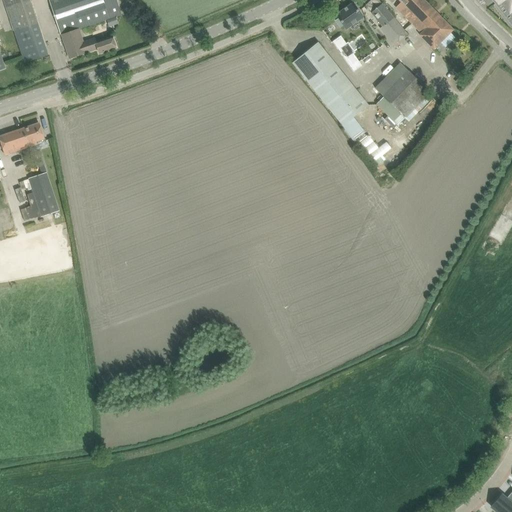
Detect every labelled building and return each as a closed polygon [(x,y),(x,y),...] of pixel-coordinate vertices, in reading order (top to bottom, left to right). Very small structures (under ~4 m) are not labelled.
[(30,0),(4,0),(24,63),(48,55),(30,0)] [(118,5),(116,0),(49,0),(61,35),(69,58),(98,48),(99,54),(116,48),(113,36),(96,42),(95,38),(83,42),(79,29),(121,14),(118,5)] [(382,26),(380,28),(396,48),(400,44),(398,41),(407,34),(378,0),(370,0),(365,6),(382,26)] [(439,15),(424,0),(398,0),(416,17),(411,23),(421,33),(439,15)] [(511,0),(494,0),(497,4),(501,0),(510,10),(511,8),(511,0)] [(339,19),(335,21),(340,27),(343,25),(346,29),(363,17),(353,3),(336,15),(339,19)] [(421,33),(419,35),(433,49),(453,30),(439,15),(421,33)] [(332,41),(339,50),(348,43),(341,34),(332,41)] [(292,63),(298,71),(354,140),(365,132),(353,116),(368,105),(318,42),(292,63)] [(358,60),(349,66),(354,72),(362,66),(358,60)] [(383,97),(376,104),(398,125),(430,93),(400,62),(374,88),(383,97)] [(464,82),(458,78),(455,82),(460,86),(464,82)] [(0,136),(0,139),(2,146),(5,155),(37,144),(36,141),(44,139),(39,123),(0,136)] [(29,179),(24,181),(27,191),(32,189),(33,192),(35,195),(41,216),(60,210),(51,183),(56,181),(52,171),(48,173),(48,172),(29,178),(29,179)] [(501,494),(491,506),(497,511),(511,511),(511,491),(506,498),(501,494)]
